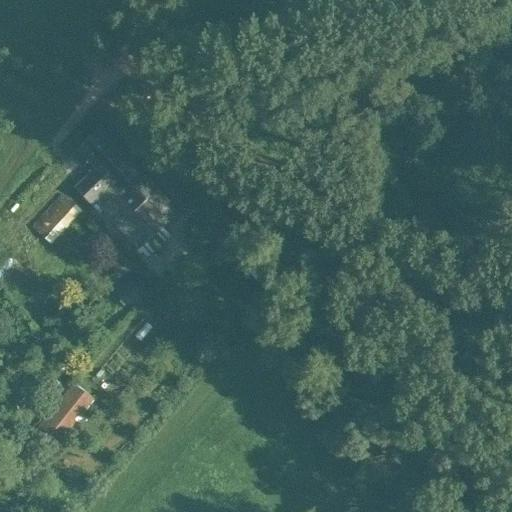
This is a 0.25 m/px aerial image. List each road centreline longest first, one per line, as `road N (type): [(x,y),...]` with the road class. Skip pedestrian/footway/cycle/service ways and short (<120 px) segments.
road 1 (track): [(119,63),(284,173),(511,297)]
road 2 (track): [(119,63),(57,143),(72,177)]
